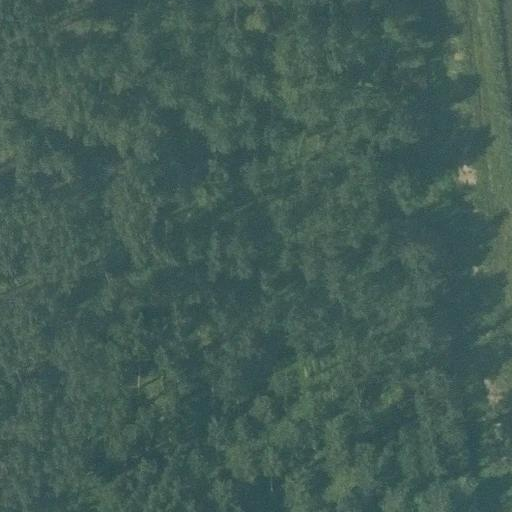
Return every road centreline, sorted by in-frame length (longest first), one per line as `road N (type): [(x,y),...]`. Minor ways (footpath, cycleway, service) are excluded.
road 1 (track): [(483,511),(421,0)]
road 2 (track): [(465,0),(511,389)]
